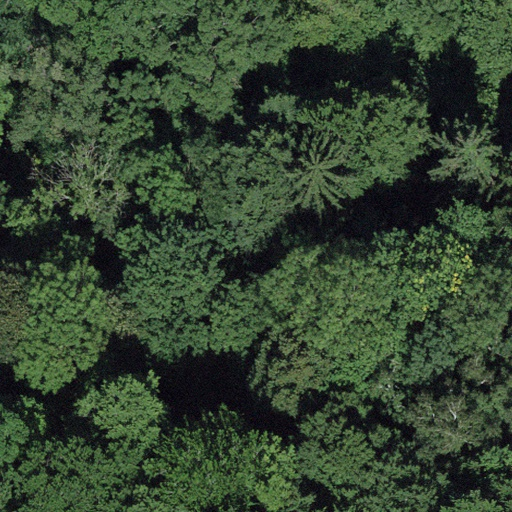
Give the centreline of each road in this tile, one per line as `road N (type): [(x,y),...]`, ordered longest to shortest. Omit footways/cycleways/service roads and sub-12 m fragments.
road 1 (track): [(511,138),(0,137)]
road 2 (track): [(0,422),(110,442),(285,448),(311,457),(330,511)]
